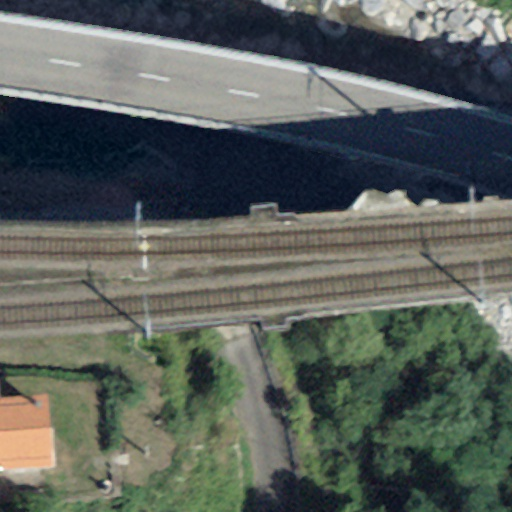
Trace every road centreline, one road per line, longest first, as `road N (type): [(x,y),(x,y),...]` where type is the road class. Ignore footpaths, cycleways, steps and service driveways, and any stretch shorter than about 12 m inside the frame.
road 1 (primary): [(511,157),(340,110),(0,53)]
road 2 (unclassified): [(0,178),(139,202),(238,290),(275,399),(282,511)]
